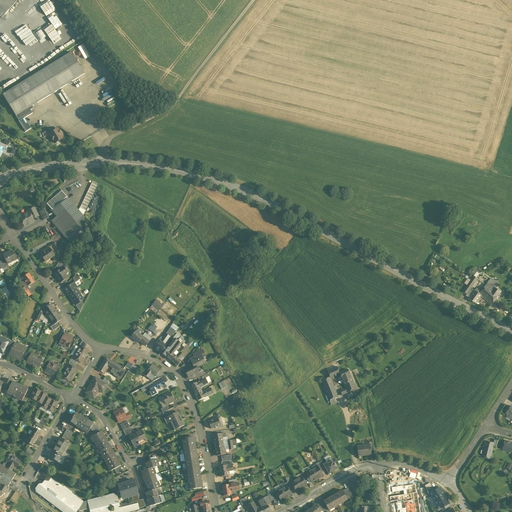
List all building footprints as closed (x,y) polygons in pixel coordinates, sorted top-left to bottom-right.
[(0,0),(0,16),(2,18),(18,0),(0,0)] [(41,28),(34,17),(13,29),(19,38),(32,30),(42,47),(45,45),(68,32),(63,24),(64,24),(49,0),(46,0),(39,5),(50,23),(41,28)] [(82,46),(78,48),(82,58),(87,56),(82,46)] [(71,52),(3,95),(16,116),(33,106),(85,74),(71,52)] [(27,123),(24,118),(33,113),(31,110),(33,109),(33,107),(33,106),(16,116),(19,121),(26,132),(32,128),(28,123),(27,123)] [(50,129),(42,134),(45,138),(49,134),(52,133),(50,129)] [(52,133),(49,134),(55,143),(60,140),(59,140),(63,137),(58,129),(52,133)] [(53,211),(68,198),(62,191),(47,204),(53,211)] [(83,215),(68,198),(53,211),(57,216),(75,237),(88,222),(83,215)] [(34,208),(28,211),(29,212),(33,219),(38,216),(34,208)] [(49,218),(45,210),(39,213),(43,221),(49,218)] [(29,212),(25,214),(25,215),(20,218),(25,227),(34,222),(33,219),(29,212)] [(75,237),(57,216),(51,221),(70,243),(71,243),(75,237)] [(75,237),(71,243),(73,245),(90,224),(88,222),(75,237)] [(68,250),(62,242),(58,246),(60,250),(64,256),(64,255),(68,250),(69,250),(68,250)] [(46,251),(41,255),(46,262),(55,255),(49,247),(46,249),(46,251)] [(13,251),(3,256),(6,261),(3,262),(6,268),(9,267),(8,264),(17,259),(13,251)] [(59,262),(52,271),(54,274),(63,268),(60,262),(59,262)] [(54,274),(60,283),(68,278),(65,274),(67,272),(64,267),(63,268),(54,274)] [(476,277),(481,272),(476,267),(471,273),(476,277)] [(29,273),(22,278),(28,286),(35,282),(29,273)] [(468,284),(463,291),(467,294),(477,279),(474,276),(471,280),(468,284)] [(28,286),(22,278),(20,280),(25,287),(25,288),(28,286)] [(486,285),(477,279),(467,294),(463,291),(462,293),(469,298),(475,291),(479,294),(486,285)] [(488,283),(494,288),(497,284),(491,279),(488,283)] [(77,289),(78,288),(74,283),(65,290),(68,295),(69,294),(77,289)] [(486,285),(479,294),(481,296),(491,304),(496,298),(501,291),(497,288),(494,291),(492,290),(494,288),(488,283),(486,285)] [(31,294),(28,289),(26,290),(25,288),(25,287),(21,290),(27,298),(31,294)] [(77,289),(69,294),(73,300),(72,301),(75,305),(81,301),(80,300),(83,298),(77,289)] [(469,298),(468,300),(476,303),(480,297),(481,296),(479,294),(475,291),(469,298)] [(163,305),(156,300),(149,308),(156,314),(161,308),(163,305)] [(57,314),(51,305),(44,310),(50,318),(57,314)] [(57,314),(50,318),(54,324),(54,325),(58,322),(61,320),(57,314)] [(54,324),(51,327),(53,331),(61,326),(58,322),(54,325),(54,324)] [(153,325),(152,324),(148,329),(154,333),(155,330),(157,328),(153,325)] [(143,336),(136,331),(131,337),(138,342),(138,343),(140,341),(143,336)] [(162,339),(160,342),(159,340),(154,347),(160,352),(165,345),(164,344),(169,337),(166,334),(162,339)] [(69,338),(64,335),(60,343),(68,347),(73,337),(71,335),(69,338)] [(9,341),(0,336),(0,352),(3,353),(6,345),(9,341)] [(146,339),(143,336),(140,341),(146,346),(149,342),(149,341),(150,340),(147,337),(146,339)] [(165,345),(160,352),(166,356),(166,357),(171,350),(178,341),(175,339),(168,347),(165,345)] [(171,350),(166,357),(172,361),(176,356),(174,354),(182,344),(181,343),(178,341),(171,350)] [(15,343),(12,348),(9,355),(16,358),(21,360),(27,349),(23,346),(23,347),(15,343)] [(85,348),(81,346),(80,348),(79,347),(76,351),(85,356),(86,354),(87,354),(89,351),(85,348)] [(85,356),(76,351),(74,356),(75,356),(74,358),(78,361),(82,363),(83,360),(83,359),(85,356)] [(176,356),(172,361),(177,366),(182,361),(180,359),(184,355),(180,352),(176,356)] [(42,359),(31,353),(26,362),(39,369),(39,368),(42,362),(43,359),(42,358),(42,359)] [(198,356),(192,359),(195,366),(196,367),(205,362),(201,355),(198,356)] [(121,367),(106,358),(99,370),(103,373),(108,365),(113,368),(117,370),(114,375),(120,378),(125,371),(120,368),(121,367)] [(57,366),(50,362),(45,373),(47,374),(49,371),(54,374),(55,372),(58,366),(57,366)] [(152,364),(144,375),(150,380),(151,380),(154,376),(155,377),(156,376),(160,371),(160,370),(152,364)] [(74,367),(69,365),(69,366),(67,367),(65,370),(74,376),(77,370),(74,367)] [(138,368),(133,365),(129,370),(134,373),(138,368)] [(195,366),(186,370),(190,378),(193,377),(199,373),(196,367),(195,366)] [(337,367),(327,371),(330,377),(330,378),(340,374),(339,373),(337,367)] [(74,376),(65,370),(63,374),(63,376),(62,377),(63,378),(62,380),(62,381),(65,384),(66,383),(67,380),(70,382),(74,376)] [(348,370),(339,373),(340,374),(346,388),(347,393),(356,389),(348,370)] [(203,371),(199,373),(193,377),(194,380),(198,378),(205,375),(203,371)] [(103,381),(95,377),(86,393),(94,398),(94,397),(93,397),(98,390),(103,393),(108,385),(107,384),(103,381)] [(330,377),(321,381),(329,400),(335,398),(338,397),(330,378),(330,377)] [(194,384),(191,386),(195,394),(202,391),(200,388),(208,384),(205,378),(200,381),(197,382),(194,384)] [(154,384),(152,382),(148,384),(148,385),(149,388),(151,391),(150,392),(152,396),(158,393),(156,390),(158,388),(159,389),(160,389),(161,389),(161,388),(162,387),(161,387),(165,385),(164,383),(162,380),(154,384)] [(224,381),(219,384),(222,390),(227,387),(224,381)] [(10,387),(7,393),(14,396),(20,385),(13,382),(10,387)] [(146,382),(136,388),(138,390),(141,388),(148,385),(148,384),(146,382)] [(28,389),(20,385),(14,396),(22,401),(23,401),(24,397),(28,389)] [(210,388),(202,392),(202,391),(195,394),(198,401),(213,393),(210,388)] [(41,392),(36,389),(35,389),(33,394),(31,398),(36,401),(41,392)] [(41,392),(36,401),(37,401),(42,404),(46,397),(47,395),(41,392)] [(170,392),(158,398),(163,408),(166,406),(166,405),(166,404),(174,400),(175,401),(170,392)] [(46,397),(42,404),(39,409),(45,412),(47,409),(52,400),(46,397)] [(57,403),(52,400),(47,409),(53,412),(55,409),(58,403),(57,403)] [(128,419),(122,409),(114,413),(118,421),(123,418),(124,421),(128,419)] [(169,410),(163,413),(165,418),(171,415),(169,410)] [(165,418),(168,424),(171,422),(175,430),(184,425),(177,412),(171,415),(165,418)] [(82,417),(76,413),(70,422),(77,426),(82,417)] [(24,418),(18,415),(16,420),(21,423),(24,418)] [(88,420),(82,417),(77,426),(83,430),(88,420)] [(218,418),(208,421),(211,429),(221,425),(218,418)] [(94,424),(88,420),(83,430),(88,433),(91,429),(94,424)] [(127,421),(120,425),(123,431),(130,427),(127,421)] [(41,433),(32,427),(31,429),(34,430),(30,435),(37,439),(41,433)] [(130,427),(123,431),(126,436),(133,432),(130,427)] [(141,430),(130,436),(134,445),(138,443),(139,444),(140,444),(146,440),(141,430)] [(96,434),(92,437),(95,442),(105,437),(101,431),(101,432),(96,434)] [(37,439),(30,435),(27,440),(25,439),(24,441),(33,446),(37,439)] [(105,437),(95,442),(98,448),(108,442),(105,437)] [(195,437),(190,438),(190,439),(188,439),(188,440),(182,441),(183,447),(184,447),(195,445),(195,442),(196,441),(195,438),(195,437)] [(12,442),(7,438),(4,444),(9,447),(12,442)] [(62,438),(61,438),(53,451),(62,456),(70,443),(68,442),(62,438)] [(222,438),(214,439),(215,448),(224,446),(222,438)] [(493,443),(485,441),(485,443),(484,443),(484,445),(484,446),(481,457),(490,459),(493,448),(496,448),(498,441),(494,440),(493,443)] [(502,450),(511,452),(511,443),(509,443),(509,442),(507,441),(506,442),(505,442),(502,450)] [(108,442),(98,448),(101,453),(111,448),(108,442)] [(195,445),(184,447),(184,449),(183,449),(184,454),(196,452),(195,445)] [(369,445),(358,447),(360,456),(371,454),(371,452),(370,445),(369,445)] [(224,446),(215,448),(217,456),(225,454),(224,451),(224,446)] [(111,448),(101,453),(104,459),(114,454),(111,448)] [(62,456),(53,451),(52,453),(49,457),(50,458),(55,461),(58,463),(62,456)] [(151,461),(145,463),(147,469),(153,467),(159,466),(155,452),(149,456),(150,459),(150,458),(151,461)] [(196,452),(184,454),(185,459),(186,461),(197,459),(196,452)] [(11,454),(10,454),(9,456),(9,458),(6,463),(8,465),(7,467),(12,470),(14,466),(16,467),(16,466),(18,467),(21,461),(14,457),(14,455),(11,454)] [(114,454),(104,459),(111,471),(114,469),(120,466),(121,466),(114,454)] [(333,463),(330,458),(325,461),(327,463),(323,465),(326,469),(329,474),(337,469),(336,467),(336,466),(335,463),(333,463)] [(197,459),(186,461),(186,463),(185,464),(186,468),(199,466),(197,459)] [(16,474),(0,463),(0,482),(3,485),(7,488),(16,474)] [(222,466),(219,466),(220,477),(229,475),(228,472),(227,465),(222,466)] [(120,466),(114,469),(117,474),(123,471),(120,466)] [(199,466),(186,468),(187,473),(188,473),(188,475),(200,473),(199,466)] [(321,472),(317,466),(311,470),(317,479),(323,476),(321,472)] [(147,469),(142,471),(144,478),(156,474),(155,470),(154,470),(153,467),(147,469)] [(311,470),(306,473),(308,477),(312,482),(317,479),(311,470)] [(200,473),(188,475),(188,478),(188,482),(201,480),(200,473)] [(156,474),(144,478),(146,485),(158,481),(157,479),(158,479),(156,474)] [(301,476),(296,479),(302,489),(307,486),(303,480),(301,476)] [(72,493),(64,486),(63,487),(51,478),(48,482),(45,480),(42,484),(39,484),(36,489),(36,492),(62,511),(76,511),(78,510),(84,502),(72,493)] [(296,479),(291,482),(293,486),(297,492),(302,489),(296,479)] [(131,482),(125,484),(125,483),(118,486),(120,491),(121,491),(123,497),(132,494),(133,496),(138,494),(134,480),(131,482)] [(201,480),(188,482),(189,487),(190,487),(190,489),(189,489),(189,490),(202,488),(201,480)] [(158,481),(146,485),(149,492),(158,489),(160,488),(159,486),(160,486),(158,481)] [(229,485),(222,486),(224,496),(232,495),(231,490),(239,488),(238,483),(237,483),(230,485),(229,485)] [(420,511),(420,507),(421,507),(421,503),(419,503),(418,498),(420,498),(419,494),(418,494),(417,492),(416,492),(415,484),(403,486),(403,485),(391,487),(392,492),(403,491),(403,494),(390,496),(390,502),(395,501),(397,511),(420,511)] [(286,486),(281,489),(287,498),(292,495),(288,489),(286,486)] [(435,491),(430,493),(430,494),(435,501),(445,496),(440,488),(435,491)] [(158,489),(149,492),(146,492),(148,499),(159,496),(160,495),(159,491),(158,491),(158,489)] [(287,498),(281,489),(276,492),(281,501),(287,498)] [(348,489),(343,492),(346,497),(349,495),(351,494),(348,489)] [(333,496),(338,504),(343,502),(347,499),(346,497),(343,492),(342,491),(333,496)] [(21,495),(16,492),(10,500),(15,504),(21,495)] [(103,500),(88,503),(88,504),(89,509),(90,511),(121,511),(121,510),(121,511),(120,505),(118,496),(114,494),(108,495),(107,499),(102,500),(103,500)] [(107,499),(108,495),(88,500),(88,503),(103,500),(102,500),(107,499)] [(120,505),(121,511),(121,510),(121,511),(129,511),(138,510),(139,508),(145,506),(143,499),(139,500),(138,495),(132,497),(134,502),(120,505)] [(159,496),(148,499),(147,499),(150,506),(153,505),(161,503),(160,500),(161,500),(159,496)] [(338,504),(333,496),(324,501),(327,507),(329,511),(334,508),(334,507),(338,505),(338,504)] [(445,496),(435,501),(439,509),(444,507),(449,504),(445,496)] [(267,497),(259,501),(262,507),(260,508),(262,511),(270,511),(271,511),(268,506),(271,504),(267,497)] [(88,500),(84,502),(78,510),(79,511),(89,509),(88,504),(88,503),(88,500)] [(205,500),(200,501),(200,508),(202,508),(202,509),(203,511),(211,510),(210,505),(209,501),(205,502),(205,500)] [(257,510),(253,503),(248,506),(251,511),(262,511),(260,508),(257,510)]
